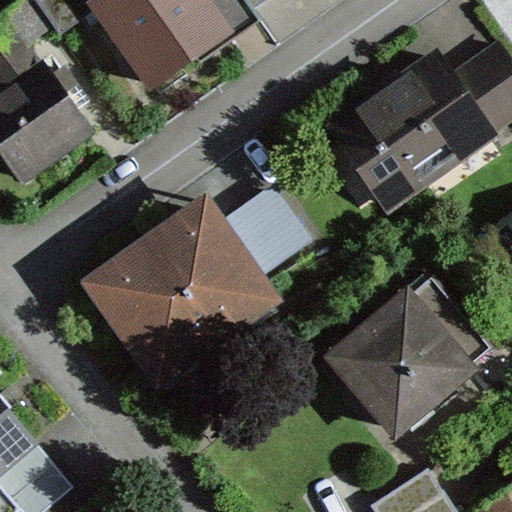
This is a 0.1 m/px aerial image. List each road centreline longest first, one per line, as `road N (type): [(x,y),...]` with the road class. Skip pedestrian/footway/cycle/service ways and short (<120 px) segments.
road 1 (residential): [(398,0),(0,282)]
road 2 (residential): [(197,511),(0,282)]
